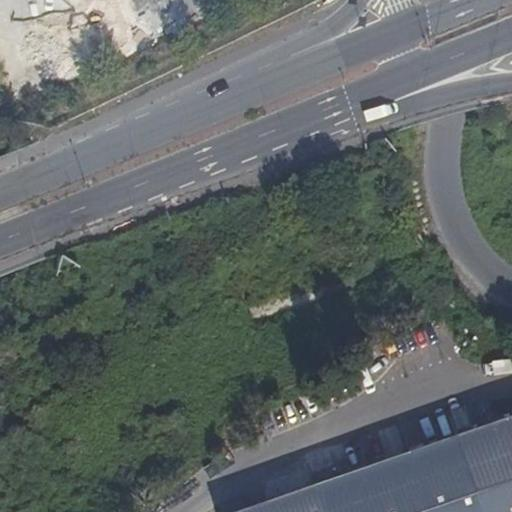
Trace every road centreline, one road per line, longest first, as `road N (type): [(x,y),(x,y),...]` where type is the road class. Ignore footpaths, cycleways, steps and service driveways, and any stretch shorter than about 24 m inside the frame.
road 1 (secondary): [(0,252),(511,40)]
road 2 (secondary): [(479,0),(0,197)]
